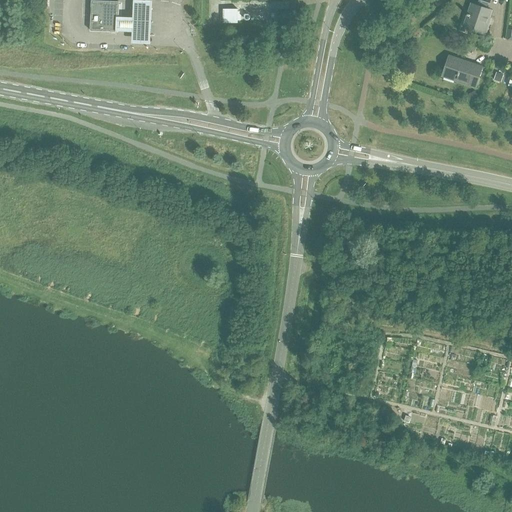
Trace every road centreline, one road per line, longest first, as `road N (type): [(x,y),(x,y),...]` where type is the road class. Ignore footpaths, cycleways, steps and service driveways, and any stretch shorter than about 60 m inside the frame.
road 1 (track): [(0,278),(150,332),(255,400),(268,422),(511,477)]
road 2 (unclassified): [(252,511),(298,239)]
road 3 (track): [(295,268),(344,273),(382,256),(415,291),(479,316),(511,340)]
road 4 (secondary): [(141,115),(281,148)]
road 5 (secondary): [(141,115),(0,88)]
road 6 (tertiary): [(319,123),(339,29),(360,0)]
road 7 (tertiary): [(335,0),(307,120)]
road 8 (secondary): [(511,185),(391,161)]
